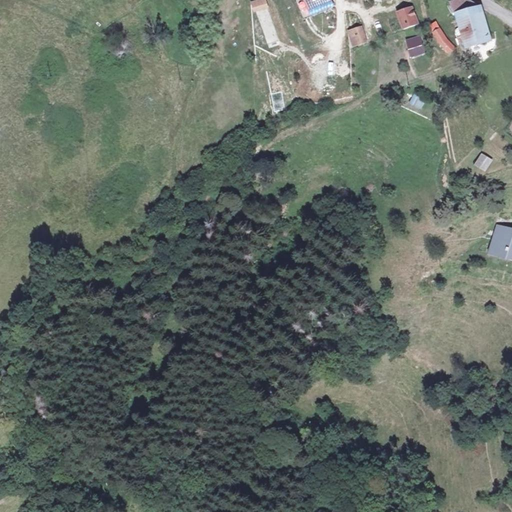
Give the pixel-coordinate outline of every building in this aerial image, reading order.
[(256,0),(250,2),(254,13),(269,8),(266,0),(256,0)] [(330,7),(326,0),(306,0),(311,15),(330,7)] [(464,0),(455,3),(460,17),(487,10),(471,0),(464,0)] [(427,24),(420,8),(406,13),(412,30),(427,24)] [(498,41),(487,10),(460,17),(472,49),(498,41)] [(352,47),(368,42),(363,25),(347,30),(352,47)] [(460,53),(448,30),(440,33),(444,43),(452,55),(460,53)] [(420,34),(404,41),(411,58),(427,52),(420,34)] [(409,103),(421,109),(426,101),(414,94),(409,103)] [(481,152),(474,164),(485,171),(493,159),(481,152)] [(511,236),(502,234),(493,259),(511,265),(511,236)]
